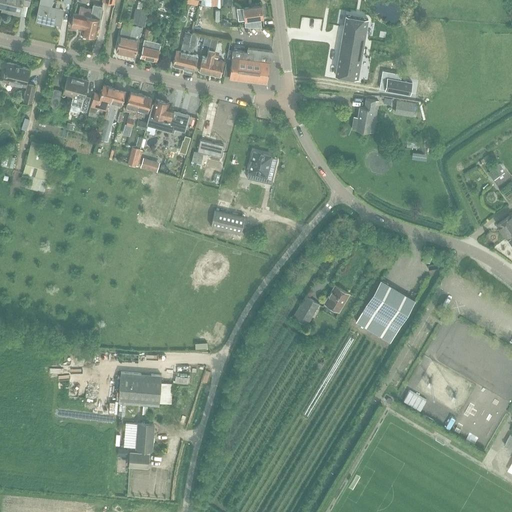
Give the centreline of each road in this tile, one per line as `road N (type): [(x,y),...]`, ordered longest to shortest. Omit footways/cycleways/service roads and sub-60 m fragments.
road 1 (unclassified): [(184,511),(199,436),(237,327),(339,192)]
road 2 (tertiary): [(291,108),(0,40)]
road 3 (tertiary): [(511,276),(469,249),(378,218),(339,192)]
